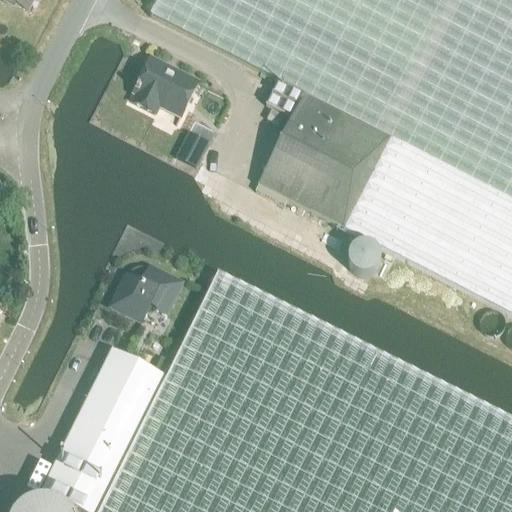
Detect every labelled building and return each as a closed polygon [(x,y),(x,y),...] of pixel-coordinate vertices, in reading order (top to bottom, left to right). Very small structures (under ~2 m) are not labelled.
[(0,0),(26,14),(33,0),(0,0)] [(511,0),(158,0),(157,3),(149,19),(304,98),(391,143),(344,234),(511,319),(511,0)] [(180,121),(197,87),(150,63),(129,105),(155,118),(158,110),(180,121)] [(257,189),(344,234),(391,143),(304,98),(257,189)] [(381,273),(381,272),(380,265),(379,262),(376,258),(369,253),(361,250),(353,251),(350,253),(345,256),(342,259),(340,263),(338,268),(338,272),(338,276),(339,280),(343,286),(349,291),(353,293),(358,294),(366,293),(370,291),(374,289),(377,286),(379,281),(381,273)] [(127,281),(125,280),(109,311),(133,323),(134,321),(141,325),(140,327),(141,327),(146,316),(154,313),(165,319),(181,287),(149,272),(148,274),(144,272),(140,272),(136,272),(132,274),(129,277),(127,281)] [(511,511),(511,426),(216,280),(166,382),(164,381),(99,511),(511,511)] [(68,511),(99,511),(164,381),(111,354),(40,497),(68,511)] [(169,355),(165,364),(171,367),(176,358),(169,355)] [(37,496),(49,471),(40,466),(27,491),(37,496)]
